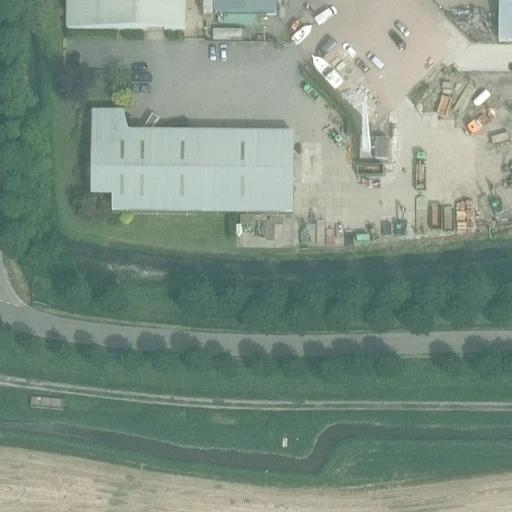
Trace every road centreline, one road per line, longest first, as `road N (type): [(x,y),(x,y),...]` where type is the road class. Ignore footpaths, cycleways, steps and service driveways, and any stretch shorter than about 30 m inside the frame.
road 1 (tertiary): [(511,344),(285,350),(106,338),(0,316)]
road 2 (track): [(0,385),(212,407),(511,409)]
road 3 (unclassified): [(373,127),(374,0)]
